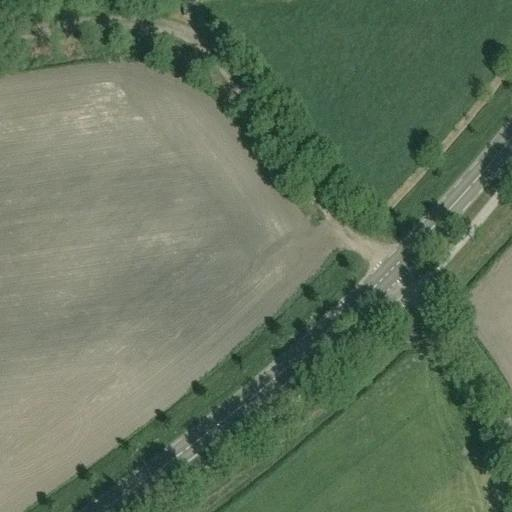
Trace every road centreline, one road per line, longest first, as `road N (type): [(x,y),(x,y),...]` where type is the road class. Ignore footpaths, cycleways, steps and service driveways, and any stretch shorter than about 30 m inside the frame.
road 1 (track): [(385,276),(206,61),(127,26),(0,48)]
road 2 (secondary): [(104,511),(268,386),(385,276)]
road 3 (unclassified): [(511,469),(499,418),(474,379),(385,276)]
road 4 (secondary): [(385,276),(511,135)]
